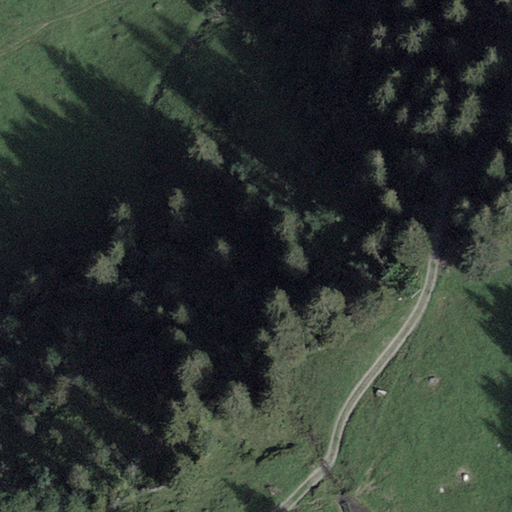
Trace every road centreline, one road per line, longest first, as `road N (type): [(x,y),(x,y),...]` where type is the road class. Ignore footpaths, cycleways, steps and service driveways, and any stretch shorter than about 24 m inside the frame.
road 1 (track): [(272,511),(324,466),(351,389),(384,355),(427,286)]
road 2 (track): [(427,286),(452,209),(511,121)]
